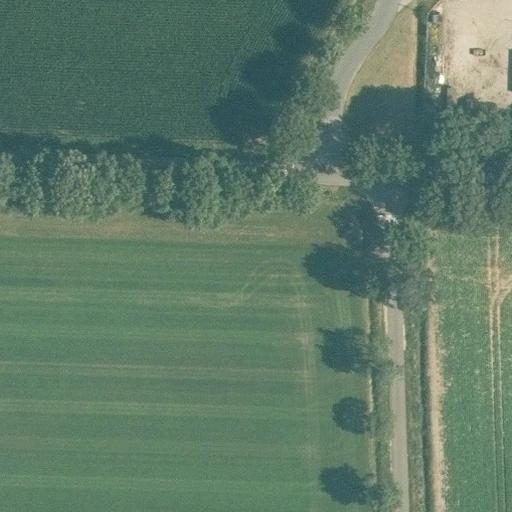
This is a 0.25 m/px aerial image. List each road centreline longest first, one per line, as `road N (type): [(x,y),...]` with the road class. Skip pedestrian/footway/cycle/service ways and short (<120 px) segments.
road 1 (unclassified): [(401,511),(388,176)]
road 2 (tertiary): [(328,174),(0,163)]
road 3 (unclassified): [(328,174),(330,115),(343,71),(390,0)]
road 4 (tertiary): [(511,180),(388,176)]
